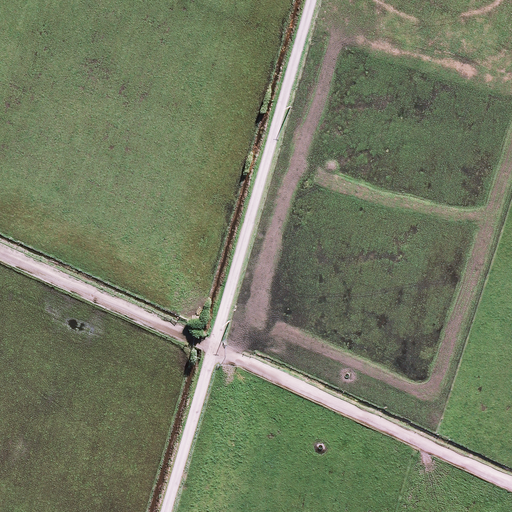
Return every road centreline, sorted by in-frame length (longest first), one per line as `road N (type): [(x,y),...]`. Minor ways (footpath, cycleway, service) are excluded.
road 1 (track): [(0,250),(511,484)]
road 2 (track): [(317,0),(167,511)]
